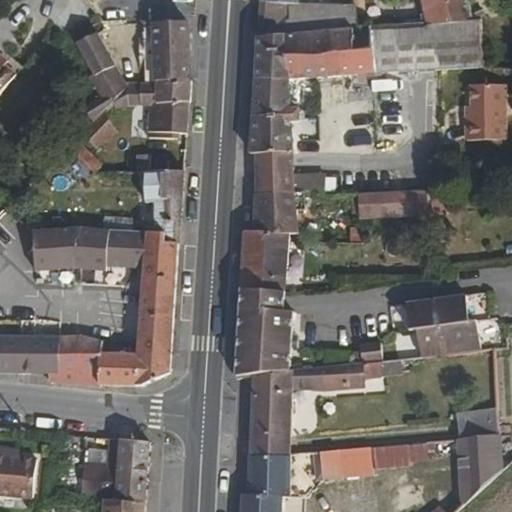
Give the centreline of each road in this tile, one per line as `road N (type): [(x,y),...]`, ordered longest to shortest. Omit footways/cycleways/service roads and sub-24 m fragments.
road 1 (primary): [(203,424),(228,0)]
road 2 (residential): [(0,400),(203,424)]
